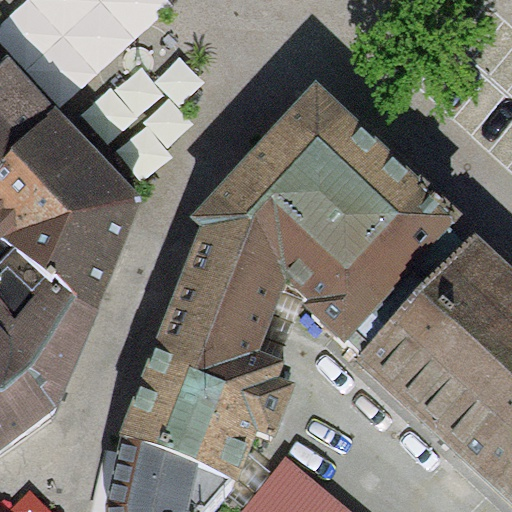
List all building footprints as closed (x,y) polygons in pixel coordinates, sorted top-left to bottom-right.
[(0,184),(54,126),(17,87),(20,83),(9,71),(0,78),(0,184)] [(365,358),(463,256),(448,241),(458,229),(452,224),(430,202),(419,198),(321,105),(317,102),(257,168),(211,220),(205,227),(211,232),(278,300),(286,283),(319,312),(314,318),(347,348),(350,344),(365,358)] [(140,224),(54,126),(0,184),(0,247),(14,261),(0,274),(0,313),(2,316),(18,335),(61,289),(93,321),(140,224)] [(249,368),(278,300),(211,232),(128,449),(232,491),(255,435),(272,442),(286,402),(269,395),(276,379),(249,368)] [(511,286),(477,254),(471,248),(463,256),(365,358),(361,363),(511,505),(511,286)] [(93,321),(61,289),(18,335),(2,316),(0,316),(0,457),(2,456),(19,444),(41,428),(51,420),(93,321)] [(213,511),(232,491),(128,449),(112,511),(213,511)] [(336,511),(283,468),(247,511),(336,511)]
